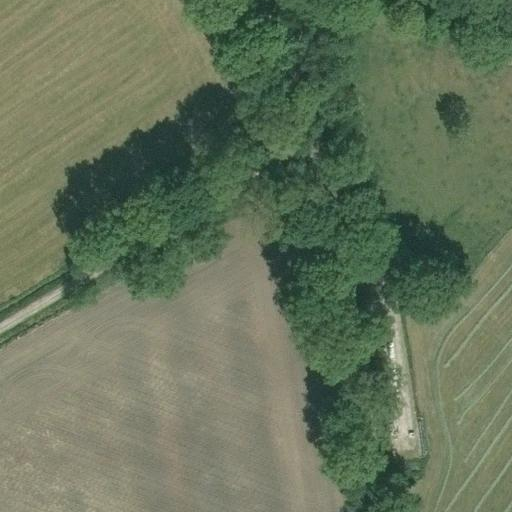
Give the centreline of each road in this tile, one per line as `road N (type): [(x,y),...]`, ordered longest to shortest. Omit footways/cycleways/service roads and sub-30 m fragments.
road 1 (track): [(382,511),(319,139)]
road 2 (track): [(319,139),(0,328)]
road 3 (track): [(319,139),(262,0)]
